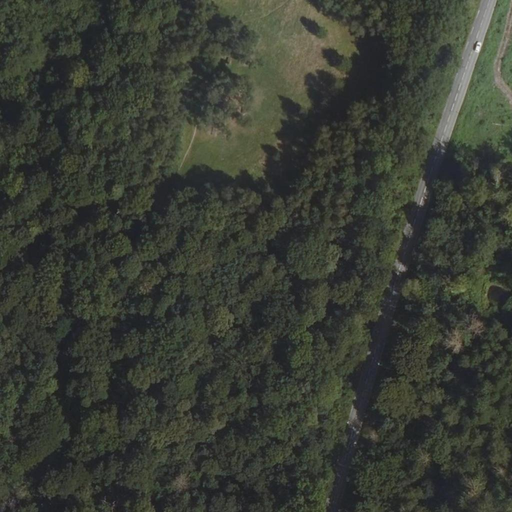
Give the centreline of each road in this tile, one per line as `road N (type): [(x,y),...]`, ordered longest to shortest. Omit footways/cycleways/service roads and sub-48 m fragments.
road 1 (unclassified): [(331,511),(489,0)]
road 2 (track): [(123,217),(33,511)]
road 3 (track): [(123,217),(121,81),(71,0)]
